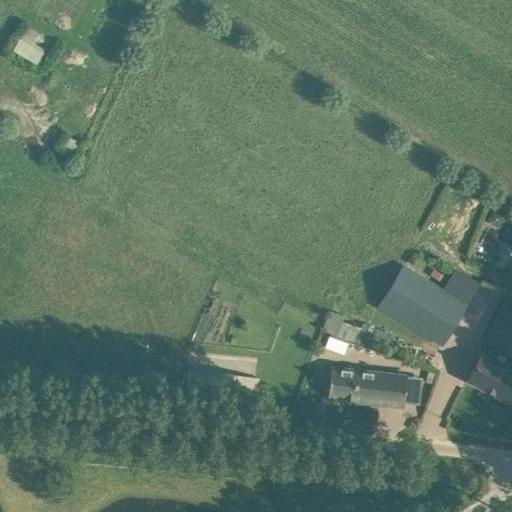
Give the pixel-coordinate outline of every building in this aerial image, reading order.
[(34,44),(45,51),(52,40),(41,33),(34,44)] [(20,41),(13,53),(36,67),(43,55),(20,41)] [(492,210),(487,221),(499,227),(505,216),(492,210)] [(404,269),(382,306),(383,307),(441,341),(462,306),(404,269)] [(511,355),(511,298),(507,296),(501,309),(484,341),(487,342),(511,355)] [(323,332),(361,340),(364,325),(344,321),(345,313),(328,310),(323,332)] [(511,355),(487,342),(480,355),(467,380),(473,383),(484,389),(484,390),(493,395),(493,394),(511,403),(511,355)] [(331,367),(327,399),(403,407),(406,375),(331,367)] [(258,378),(188,370),(185,394),(256,402),(265,403),(267,385),(258,384),(258,378)]
